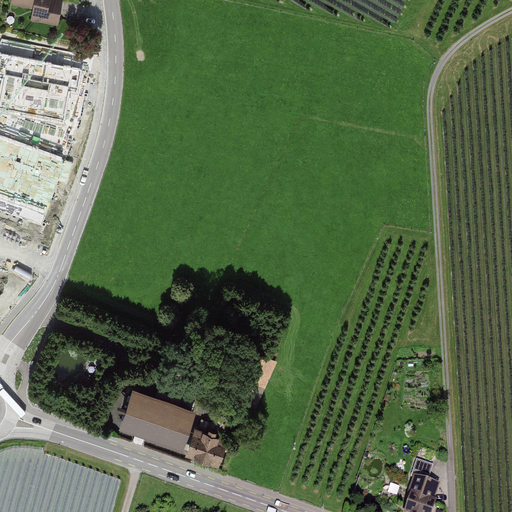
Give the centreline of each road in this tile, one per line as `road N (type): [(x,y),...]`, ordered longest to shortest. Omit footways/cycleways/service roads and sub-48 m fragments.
road 1 (track): [(511,11),(453,51),(431,91),(451,511)]
road 2 (residential): [(30,320),(58,275),(104,144),(116,62),(111,0)]
road 3 (primary): [(285,511),(62,434)]
